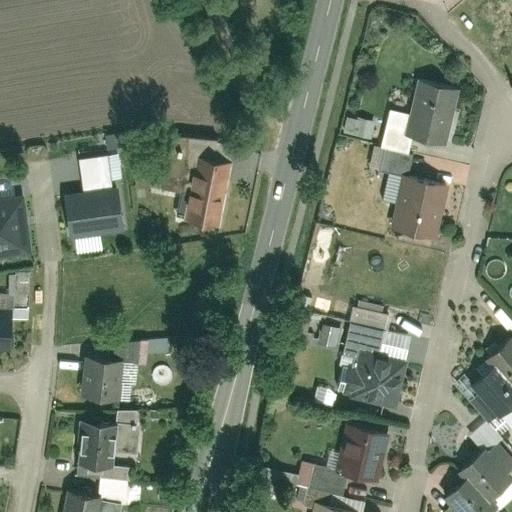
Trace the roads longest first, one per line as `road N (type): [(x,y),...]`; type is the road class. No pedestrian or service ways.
road 1 (tertiary): [(203,511),(330,0)]
road 2 (residential): [(503,103),(402,511)]
road 3 (residential): [(503,103),(440,14),(399,0)]
road 4 (residential): [(38,401),(54,264)]
